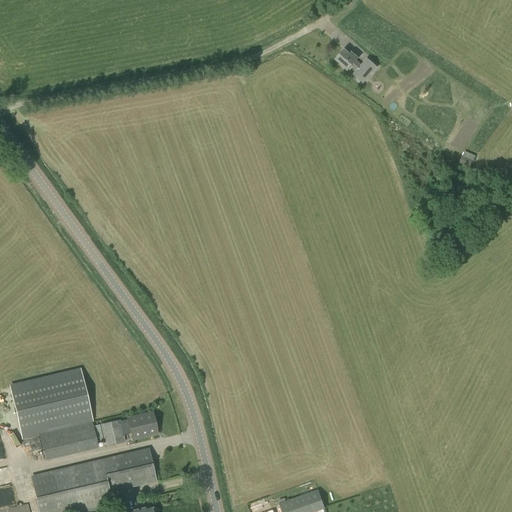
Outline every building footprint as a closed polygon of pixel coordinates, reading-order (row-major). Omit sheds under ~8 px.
[(350,55),(344,51),(336,61),(348,71),(351,67),(355,71),(352,75),(363,84),(377,67),(367,58),(361,65),(356,61),(358,59),(352,53),(350,55)] [(473,162),(475,156),(464,151),(459,163),(469,168),(472,161),(473,162)] [(22,438),(39,434),(92,422),(79,369),(9,385),(22,438)] [(158,434),(153,413),(129,419),(129,420),(120,422),(120,420),(100,425),(105,447),(125,442),(123,436),(131,434),(132,440),(142,438),(158,434)] [(39,511),(86,511),(111,506),(108,493),(155,482),(147,451),(31,479),(39,511)] [(11,468),(0,469),(0,487),(14,485),(11,468)] [(279,504),(281,511),(318,511),(325,510),(318,490),(279,504)] [(31,511),(29,501),(0,507),(0,511),(31,511)]
